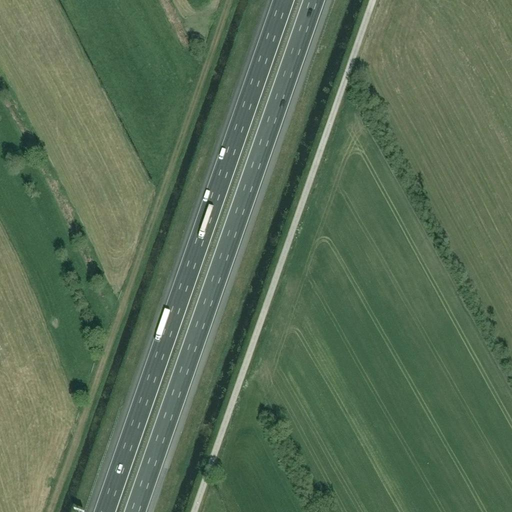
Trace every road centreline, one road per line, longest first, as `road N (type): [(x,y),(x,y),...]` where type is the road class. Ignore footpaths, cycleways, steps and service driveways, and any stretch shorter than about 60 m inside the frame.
road 1 (motorway): [(136,511),(316,0)]
road 2 (track): [(50,511),(229,0)]
road 3 (motorway): [(285,0),(106,511)]
